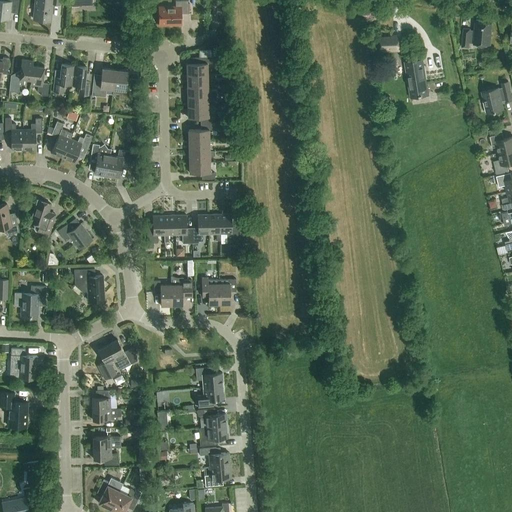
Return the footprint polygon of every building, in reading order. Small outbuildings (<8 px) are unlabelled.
[(0,0),(0,18),(9,20),(10,12),(17,13),(18,0),(0,0)] [(59,4),(59,0),(35,0),(34,18),(32,18),(51,20),(50,20),(51,4),(59,4)] [(181,13),(188,13),(188,0),(175,1),(175,7),(159,8),(159,25),(181,24),(181,13)] [(490,45),(492,23),(475,22),(474,30),(470,30),(470,29),(464,28),(462,47),(469,47),(469,43),(473,43),(473,44),(490,45)] [(388,50),(399,50),(399,35),(393,35),(393,37),(380,37),(381,49),(388,49),(388,50)] [(405,59),(411,99),(428,96),(422,56),(405,59)] [(0,60),(0,79),(0,80),(1,73),(7,74),(9,58),(3,57),(2,61),(0,60)] [(187,75),(207,74),(207,63),(211,63),(211,57),(199,57),(199,63),(186,63),(187,75)] [(224,57),(216,57),(216,67),(224,67),(224,57)] [(30,80),(33,66),(33,61),(21,59),(19,76),(11,75),(9,91),(18,92),(19,84),(23,85),(24,79),(30,80)] [(72,85),(74,65),(61,64),(60,78),(54,77),(52,91),(63,93),(63,84),(72,85)] [(74,65),(72,85),(80,86),(79,94),(89,96),(91,81),(85,80),(86,67),(74,65)] [(33,66),(30,80),(30,85),(38,86),(37,91),(41,92),(41,95),(47,96),(48,84),(42,83),(44,67),(33,66)] [(106,88),(113,89),(115,70),(102,68),(100,81),(93,80),(91,95),(105,96),(106,88)] [(115,70),(113,89),(112,94),(119,94),(118,99),(131,101),(133,85),(126,84),(128,71),(115,70)] [(187,85),(207,85),(207,74),(187,75),(187,85)] [(506,101),(511,99),(511,97),(508,81),(502,83),(503,87),(498,88),(482,92),(487,113),(503,109),(501,101),(506,100),(506,101)] [(187,96),(215,95),(215,90),(208,90),(207,85),(187,85),(187,96)] [(187,107),(208,106),(208,100),(215,100),(215,95),(187,96),(187,107)] [(200,123),(213,123),(213,117),(208,117),(208,106),(187,107),(188,118),(200,117),(200,123)] [(23,150),(23,129),(15,129),(15,123),(11,123),(11,118),(5,118),(5,132),(11,132),(11,150),(23,150)] [(23,129),(23,150),(35,150),(35,133),(42,132),(41,118),(35,118),(35,123),(30,123),(31,129),(23,129)] [(62,158),(70,139),(63,136),(65,130),(61,129),(63,124),(57,121),(51,134),(57,137),(51,153),(62,158)] [(188,141),(209,140),(209,129),(213,129),(213,123),(200,123),(200,129),(188,130),(188,141)] [(70,139),(62,158),(74,162),(80,147),(87,149),(92,136),(86,133),(84,138),(79,136),(77,142),(70,139)] [(499,152),(511,149),(511,136),(504,139),(502,133),(490,136),(493,147),(497,146),(499,152)] [(188,141),(188,151),(209,151),(209,140),(188,141)] [(108,148),(104,143),(100,146),(99,146),(99,144),(93,143),(90,158),(96,159),(94,173),(106,175),(109,155),(110,149),(108,148)] [(109,155),(106,175),(119,177),(121,164),(135,166),(138,153),(119,149),(117,157),(109,155)] [(511,149),(499,152),(501,159),(494,161),(497,174),(509,171),(507,164),(511,162),(511,149)] [(188,151),(189,162),(209,162),(209,156),(214,156),(214,151),(209,151),(188,151)] [(210,172),(209,162),(189,162),(189,173),(201,173),(202,179),(214,179),(214,172),(210,172)] [(507,191),(511,190),(511,178),(510,179),(509,173),(496,176),(499,187),(505,185),(507,191)] [(511,190),(507,191),(508,196),(501,198),(504,210),(511,207),(511,190)] [(48,235),(54,218),(55,213),(49,211),(51,204),(32,198),(37,200),(30,222),(34,223),(33,227),(35,230),(48,235)] [(11,225),(9,216),(6,204),(0,205),(0,228),(5,228),(6,234),(19,232),(17,224),(11,225)] [(511,211),(508,213),(507,211),(501,212),(504,225),(511,223),(511,211)] [(202,234),(209,234),(208,214),(197,215),(197,231),(192,231),(192,243),(198,243),(198,241),(202,241),(202,234)] [(220,241),(220,234),(220,214),(208,214),(209,234),(216,234),(216,241),(220,241)] [(220,214),(220,234),(227,233),(227,245),(238,244),(237,230),(231,231),(231,214),(220,214)] [(157,235),(164,235),(163,215),(152,216),(152,232),(146,232),(147,248),(153,248),(153,242),(157,242),(157,235)] [(168,235),(175,234),(175,215),(163,215),(164,235),(164,242),(168,242),(168,235)] [(192,243),(192,231),(187,231),(186,215),(175,215),(175,234),(182,234),(182,243),(192,243)] [(79,249),(91,240),(80,223),(72,229),(67,223),(57,231),(65,241),(71,237),(79,249)] [(48,236),(41,234),(40,240),(46,242),(48,236)] [(94,268),(78,269),(74,270),(75,281),(82,287),(82,291),(87,290),(88,300),(104,299),(102,275),(95,276),(94,268)] [(170,275),(170,285),(170,305),(182,305),(182,293),(192,292),(191,280),(182,280),(182,277),(176,277),(170,275)] [(219,304),(218,279),(208,279),(208,276),(201,277),(202,292),(208,292),(208,304),(219,304)] [(236,279),(218,279),(219,304),(230,304),(230,291),(236,291),(236,279)] [(170,305),(170,285),(160,285),(160,280),(154,281),(154,293),(160,293),(160,305),(170,305)] [(37,301),(45,301),(46,286),(30,285),(30,294),(15,294),(14,306),(22,306),(21,315),(37,315),(37,301)] [(107,345),(116,361),(120,369),(137,360),(131,348),(124,352),(117,340),(107,345)] [(111,363),(116,361),(107,345),(98,350),(104,362),(97,365),(105,380),(116,374),(111,363)] [(35,379),(37,356),(24,355),(25,348),(11,348),(10,359),(21,359),(20,378),(35,379)] [(203,387),(223,386),(222,373),(210,374),(209,367),(195,368),(196,380),(202,379),(203,387)] [(223,386),(203,387),(203,395),(197,396),(198,407),(212,406),(212,399),(224,398),(223,386)] [(26,427),(27,403),(14,402),(14,392),(0,391),(0,405),(9,406),(8,426),(26,427)] [(110,397),(92,398),(92,409),(110,408),(110,397)] [(110,408),(92,409),(92,420),(117,419),(117,416),(119,416),(119,408),(110,408)] [(206,427),(226,425),(225,413),(215,414),(214,408),(197,410),(197,416),(200,416),(200,421),(201,427),(206,427)] [(227,437),(226,425),(206,427),(201,427),(198,428),(200,446),(217,444),(217,438),(227,437)] [(93,448),(111,447),(119,446),(119,436),(92,437),(93,448)] [(111,447),(93,448),(93,459),(106,458),(107,464),(119,464),(118,458),(117,453),(111,454),(111,447)] [(209,467),(230,465),(229,452),(216,453),(216,447),(199,449),(199,455),(208,454),(209,467)] [(25,479),(36,480),(37,461),(22,463),(23,471),(26,470),(25,479)] [(230,465),(209,467),(210,475),(204,475),(205,486),(219,485),(218,479),(231,478),(230,465)] [(159,473),(160,480),(174,479),(174,475),(177,475),(177,471),(159,473)] [(109,482),(103,479),(98,490),(103,493),(98,503),(110,509),(119,491),(121,486),(109,480),(109,482)] [(119,491),(110,509),(117,511),(123,511),(127,505),(133,508),(140,494),(129,489),(122,485),(121,486),(119,491)] [(28,511),(26,503),(34,501),(31,487),(23,489),(25,498),(2,503),(3,511),(28,511)] [(193,511),(193,503),(182,504),(183,508),(169,509),(169,511),(193,511)] [(228,511),(228,503),(221,503),(222,507),(205,508),(205,511),(228,511)]
